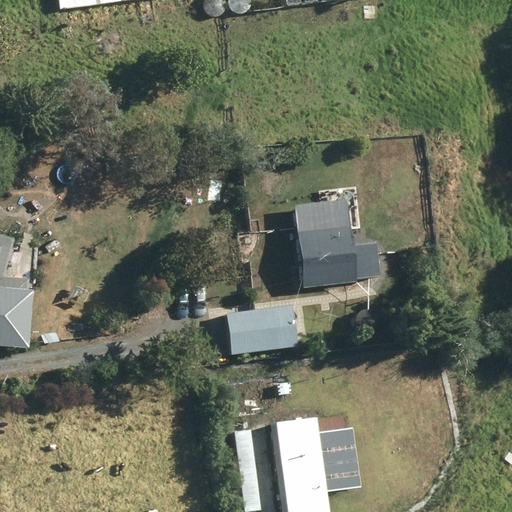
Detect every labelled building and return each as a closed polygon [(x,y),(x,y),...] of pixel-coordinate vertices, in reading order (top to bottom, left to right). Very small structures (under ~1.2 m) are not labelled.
[(58,0),(59,9),(129,0),(58,0)] [(250,14),(247,0),(198,0),(201,21),(250,14)] [(345,200),(293,206),(302,288),(354,283),(354,279),(379,276),(375,244),(351,247),(345,200)] [(0,347),(27,349),(31,290),(26,290),(27,279),(3,277),(13,239),(0,236),(0,347)] [(291,304),(224,313),(229,353),(296,345),(291,304)] [(352,321),(338,330),(344,340),(358,332),(352,321)] [(288,380),(275,381),(277,394),(290,393),(288,380)] [(328,511),(315,415),(267,422),(279,511),(328,511)]
